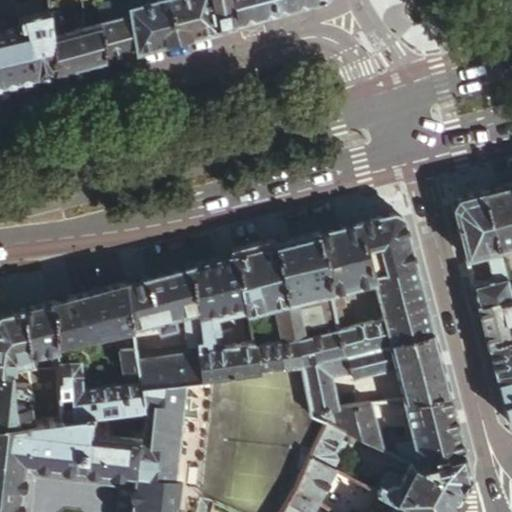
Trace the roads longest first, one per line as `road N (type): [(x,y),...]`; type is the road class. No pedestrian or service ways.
road 1 (primary): [(0,246),(410,151)]
road 2 (primary): [(392,96),(0,203)]
road 3 (tertiary): [(0,103),(311,25),(355,5)]
road 4 (residential): [(410,151),(493,458),(511,493)]
road 5 (primary): [(511,64),(392,96)]
